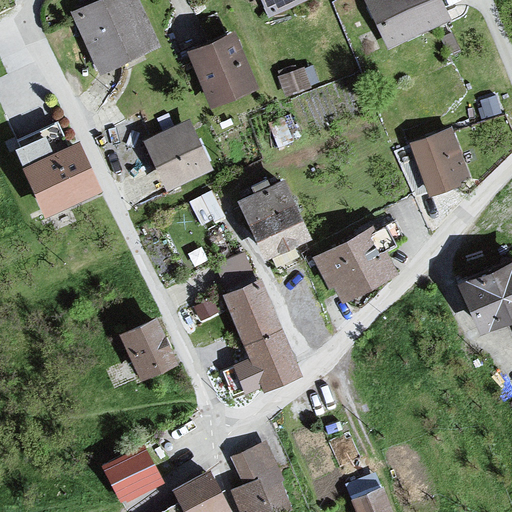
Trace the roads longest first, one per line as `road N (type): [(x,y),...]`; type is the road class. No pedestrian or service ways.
road 1 (residential): [(219,420),(64,101),(25,0)]
road 2 (residential): [(511,165),(310,370),(269,405),(219,420)]
